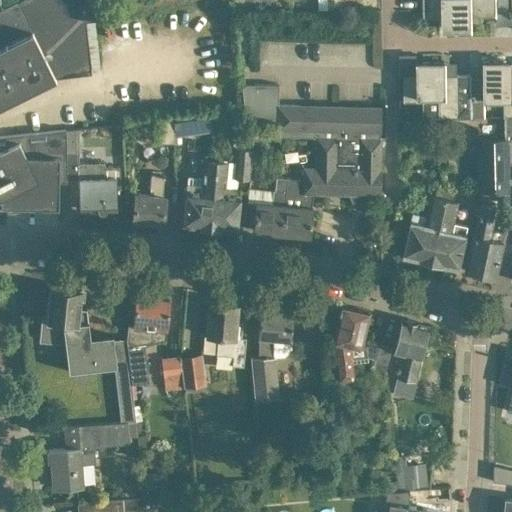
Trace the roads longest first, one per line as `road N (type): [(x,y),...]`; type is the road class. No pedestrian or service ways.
road 1 (residential): [(0,248),(292,269),(480,311)]
road 2 (residential): [(470,511),(480,311)]
road 3 (residential): [(391,0),(392,45),(511,44)]
